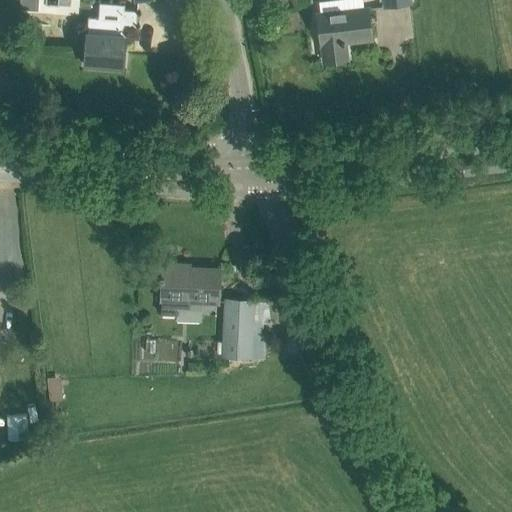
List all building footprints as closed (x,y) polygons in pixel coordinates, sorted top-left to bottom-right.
[(19,0),(19,9),(37,10),(37,0),(19,0)] [(371,38),(367,8),(317,15),(321,44),(322,44),(324,61),(346,58),(344,42),(371,38)] [(84,65),(123,68),(125,37),(124,37),(125,28),(125,27),(136,28),(137,11),(124,9),(123,19),(88,17),(84,65)] [(163,263),(161,313),(178,314),(179,300),(217,302),(219,269),(179,267),(180,264),(163,263)] [(226,299),(222,354),(249,356),(253,301),(226,299)] [(188,361),(187,370),(196,370),(196,361),(188,361)]
